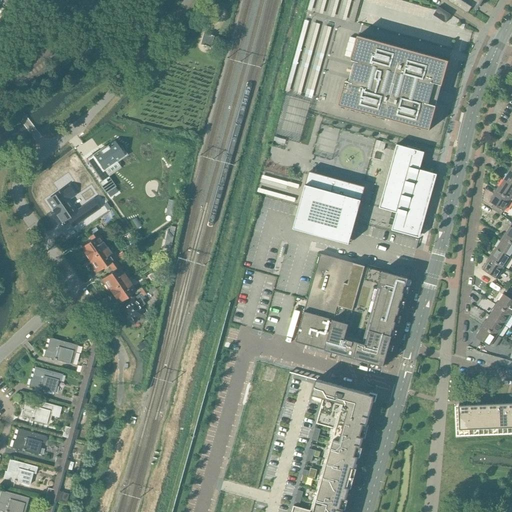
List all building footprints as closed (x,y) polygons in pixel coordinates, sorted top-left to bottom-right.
[(474,9),(480,0),(449,0),(468,13),(472,7),(474,9)] [(439,7),(433,15),(446,23),(451,15),(439,7)] [(210,47),(213,36),(203,33),(200,44),(210,47)] [(449,61),(358,36),(351,60),(352,60),(346,80),(339,105),(430,130),(437,105),(436,105),(442,85),(449,61)] [(53,38),(7,73),(20,90),(66,55),(53,38)] [(376,140),(374,148),(384,150),(386,143),(376,140)] [(86,159),(93,170),(101,182),(98,183),(106,194),(116,187),(109,177),(104,170),(116,161),(117,163),(117,162),(128,155),(121,146),(119,148),(114,141),(105,147),(105,146),(104,146),(105,147),(93,156),(94,157),(88,162),(86,159)] [(397,213),(393,226),(392,230),(420,238),(421,234),(420,234),(424,221),(435,181),(437,174),(434,174),(434,173),(420,169),(425,152),(397,144),(391,166),(379,208),(397,213)] [(511,170),(510,170),(503,181),(511,186),(511,170)] [(304,190),(303,193),(300,205),(295,221),(293,229),(325,238),(349,244),(351,237),(359,209),(360,206),(364,190),(365,187),(355,185),(355,184),(319,174),(309,172),(309,174),(308,174),(304,190)] [(511,186),(503,181),(497,191),(511,200),(511,197),(511,186)] [(58,193),(47,200),(53,209),(53,210),(53,211),(54,210),(56,213),(55,214),(56,214),(62,222),(67,218),(73,227),(100,208),(93,199),(76,211),(69,199),(75,195),(69,186),(62,190),(60,191),(59,190),(57,191),(58,193)] [(511,200),(497,191),(490,202),(504,211),(511,200)] [(173,217),(176,201),(169,200),(165,215),(173,217)] [(503,238),(511,243),(511,227),(511,226),(503,238)] [(96,232),(90,236),(93,240),(83,246),(86,249),(83,251),(89,260),(106,248),(96,232)] [(511,257),(511,255),(511,243),(503,238),(497,248),(511,257)] [(117,264),(106,248),(89,260),(97,272),(109,264),(111,268),(117,264)] [(504,268),(511,257),(497,248),(490,259),(504,268)] [(409,277),(320,253),(307,299),(296,341),(384,366),(409,277)] [(504,268),(490,259),(483,269),(497,279),(504,268)] [(127,280),(117,264),(111,268),(114,271),(102,279),(110,291),(127,280)] [(127,280),(110,291),(116,300),(118,298),(121,302),(136,292),(127,280)] [(146,290),(141,293),(143,296),(148,293),(149,295),(156,290),(154,285),(146,290)] [(136,318),(137,317),(141,315),(142,310),(140,307),(144,304),(142,301),(145,299),(141,293),(138,295),(127,302),(129,304),(120,310),(129,322),(130,322),(134,323),(135,323),(134,322),(136,318)] [(496,305),(511,314),(511,312),(511,299),(503,294),(496,305)] [(504,325),(511,314),(496,305),(490,316),(504,325)] [(497,336),(504,325),(490,316),(483,326),(497,336)] [(483,326),(476,337),(494,349),(501,338),(497,336),(483,326)] [(77,345),(66,342),(50,338),(46,350),(45,349),(43,357),(69,364),(73,352),(75,352),(77,345)] [(251,511),(254,503),(257,492),(266,458),(279,410),(290,372),(256,363),(247,394),(248,394),(250,395),(232,459),(225,483),(222,494),(217,511),(251,511)] [(79,375),(83,376),(92,379),(95,368),(82,364),(79,375)] [(28,386),(32,387),(55,393),(58,381),(61,381),(63,374),(35,367),(31,379),(30,379),(28,386)] [(342,511),(375,396),(328,383),(317,379),(317,380),(312,395),(313,395),(324,398),(316,423),(317,424),(332,428),(334,428),(311,510),(294,506),(291,511),(342,511)] [(86,399),(84,398),(73,395),(70,406),(84,409),(86,399)] [(20,417),(32,420),(46,424),(49,411),(52,412),(54,405),(26,398),(23,410),(22,409),(20,417)] [(497,404),(488,405),(489,429),(498,429),(497,404)] [(507,404),(497,404),(498,429),(508,428),(507,404)] [(469,405),(458,406),(459,430),(460,430),(470,430),(469,405)] [(478,405),(469,405),(470,430),(479,429),(478,405)] [(488,405),(478,405),(479,429),(489,429),(488,405)] [(78,430),(76,429),(65,426),(62,437),(75,440),(78,430)] [(11,447),(32,453),(38,455),(41,442),(44,443),(46,436),(18,429),(15,441),(13,440),(11,447)] [(69,461),(67,460),(56,457),(53,467),(67,471),(69,461)] [(29,485),(32,476),(32,473),(35,474),(37,467),(9,459),(6,471),(5,471),(3,478),(29,485)] [(68,494),(61,492),(48,488),(45,498),(58,502),(58,501),(66,503),(68,494)] [(0,510),(6,511),(21,511),(24,504),(27,505),(29,498),(1,490),(0,493),(0,510)]
